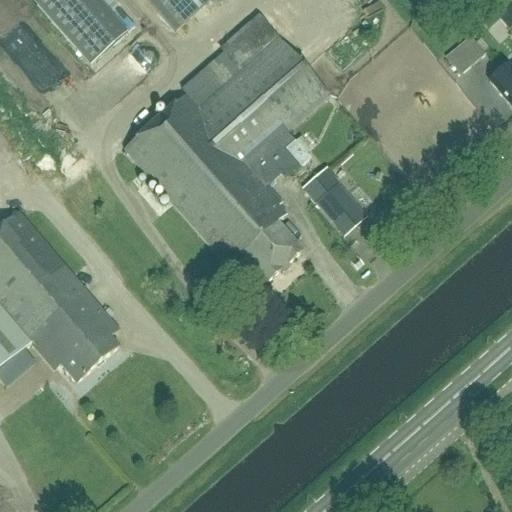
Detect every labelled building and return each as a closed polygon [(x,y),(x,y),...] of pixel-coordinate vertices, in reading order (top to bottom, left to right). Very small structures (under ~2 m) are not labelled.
[(92,0),(48,0),(36,10),(89,70),(125,38),(92,0)] [(143,0),(175,35),(214,0),(143,0)] [(470,39),(445,61),(460,79),(486,57),(470,39)] [(328,98),(276,40),(237,75),(221,56),(179,93),(185,99),(123,154),(227,271),(240,259),(265,287),(300,256),(275,228),(285,219),(277,209),(281,206),(265,189),(279,177),(283,181),(297,169),(282,152),(291,143),(285,136),(328,98)] [(488,86),(511,113),(511,74),(510,76),(506,71),(488,86)] [(294,144),(284,152),(300,171),(310,163),(294,144)] [(354,211),(336,189),(315,207),(333,228),(354,211)] [(17,217),(0,231),(0,371),(29,347),(53,374),(58,370),(74,388),(117,352),(108,342),(117,334),(17,217)]
